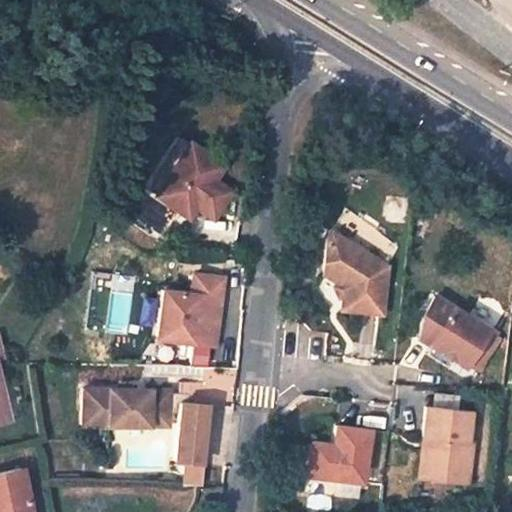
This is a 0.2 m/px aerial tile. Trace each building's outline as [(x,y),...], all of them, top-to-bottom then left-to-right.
[(180,139),(172,134),(140,188),(148,193),(180,139)] [(215,160),(180,139),(148,193),(182,214),(188,203),(206,214),(224,186),(206,175),(215,160)] [(328,227),(323,236),(320,271),(342,285),(340,307),(380,310),(383,263),(328,227)] [(211,341),(218,274),(188,270),(186,290),(158,287),(152,336),(211,341)] [(467,354),(487,315),(432,287),(420,311),(419,330),(467,354)] [(0,422),(9,420),(0,385),(0,357),(1,357),(0,352),(0,422)] [(167,389),(79,389),(80,425),(167,425),(167,389)] [(472,405),(427,401),(424,432),(433,433),(430,473),(471,477),(473,435),(470,435),(472,405)] [(310,444),(308,474),(366,479),(371,425),(336,423),(335,446),(310,444)] [(433,433),(424,432),(422,473),(430,473),(433,433)] [(214,484),(218,438),(189,435),(186,460),(200,462),(197,483),(214,484)] [(34,511),(21,464),(0,469),(0,511),(34,511)]
